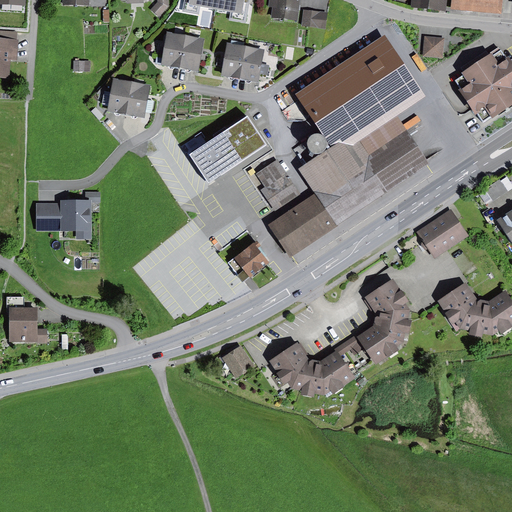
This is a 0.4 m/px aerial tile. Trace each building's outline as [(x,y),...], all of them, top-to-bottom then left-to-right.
[(89,0),(62,0),(62,8),(89,8),(89,0)] [(157,0),(158,2),(151,10),(159,18),(169,7),(168,0),(157,0)] [(188,0),(188,6),(216,11),(217,0),(188,0)] [(217,0),(216,11),(242,16),(245,0),(217,0)] [(272,8),(271,19),(298,22),(300,0),(269,0),(268,8),(272,8)] [(446,0),(411,0),(411,9),(445,13),(446,0)] [(451,0),(451,10),(502,15),(503,0),(451,0)] [(304,11),(302,27),(325,29),(327,13),(304,11)] [(186,36),(167,33),(161,66),(180,69),(186,36)] [(205,39),(186,36),(180,69),(199,73),(205,39)] [(315,195),(268,225),(289,257),(429,166),(407,132),(369,157),(359,142),(427,98),(386,36),(295,95),(331,150),(299,171),(315,195)] [(445,39),(424,37),(423,58),(444,59),(445,39)] [(0,77),(10,78),(11,60),(17,60),(18,41),(0,39),(0,77)] [(246,47),(227,44),(221,76),(240,80),(246,47)] [(264,50),(246,47),(240,80),(259,83),(260,75),(268,77),(270,66),(262,65),(264,50)] [(415,47),(410,50),(418,65),(423,62),(415,47)] [(463,77),(456,82),(462,92),(460,93),(475,117),(478,115),(483,122),(491,116),(492,119),(511,105),(511,64),(511,63),(502,49),(494,55),(493,54),(461,74),(463,77)] [(91,62),(73,62),(73,72),(91,72),(91,62)] [(109,107),(108,113),(115,114),(116,116),(119,117),(121,115),(126,116),(131,83),(114,79),(111,93),(104,92),(102,105),(109,107)] [(151,86),(131,83),(126,116),(131,117),(133,119),(135,119),(137,118),(145,119),(146,114),(152,115),(154,101),(149,101),(151,86)] [(248,119),(190,157),(207,184),(265,145),(248,119)] [(266,187),(260,191),(275,212),(300,195),(277,162),(257,175),(266,187)] [(486,191),(479,196),(486,206),(511,188),(511,185),(507,178),(501,182),(500,180),(485,190),(486,191)] [(62,205),(36,205),(37,232),(76,232),(76,240),(93,240),(92,201),(62,201),(62,205)] [(451,210),(417,233),(436,259),(470,236),(451,210)] [(511,215),(510,213),(497,222),(511,244),(511,215)] [(254,245),(229,264),(238,275),(243,271),(250,280),(270,265),(258,250),(261,247),(257,243),(254,245)] [(475,265),(466,270),(469,275),(478,270),(475,265)] [(393,280),(367,299),(377,314),(375,328),(359,339),(377,364),(387,357),(389,360),(400,352),(398,348),(404,343),(406,334),(409,335),(412,320),(409,320),(411,311),(406,305),(409,302),(393,280)] [(466,283),(439,302),(447,315),(446,315),(453,326),(456,324),(460,330),(469,332),(469,336),(482,339),(483,335),(493,337),(498,334),(501,336),(511,329),(511,328),(511,326),(511,302),(505,292),(489,303),(478,301),(466,283)] [(38,310),(10,309),(10,342),(48,343),(48,330),(38,330),(38,310)] [(310,361),(298,343),(270,362),(278,375),(276,375),(284,386),(287,384),(292,391),(302,393),(301,397),(314,400),(315,395),(324,397),(330,393),(334,398),(357,381),(336,353),(322,363),(310,361)] [(241,346),(222,359),(237,380),(256,367),(241,346)]
